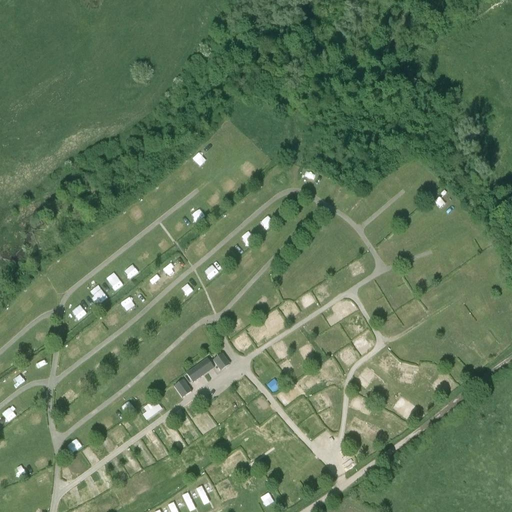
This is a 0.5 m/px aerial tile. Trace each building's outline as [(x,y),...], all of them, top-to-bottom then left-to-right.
[(243,171),(250,179),(259,172),(252,163),(243,171)] [(393,188),(399,182),(393,177),(388,184),(393,188)] [(271,194),(280,187),(273,179),(265,186),(271,194)] [(428,181),(419,188),(425,197),(435,190),(428,181)] [(219,191),(213,195),(218,202),(224,198),(219,191)] [(153,206),(158,202),(154,196),(148,201),(153,206)] [(274,212),(282,219),(288,213),(280,205),(274,212)] [(130,212),(139,225),(148,218),(140,206),(130,212)] [(234,218),(240,221),(243,213),(238,210),(234,218)] [(187,218),(179,223),(185,231),(192,226),(187,218)] [(371,236),(377,243),(386,236),(380,228),(371,236)] [(249,247),(257,242),(252,232),(243,237),(249,247)] [(163,252),(172,246),(162,234),(154,241),(163,252)] [(193,250),(199,258),(209,250),(203,242),(193,250)] [(259,247),(266,254),(271,249),(265,242),(259,247)] [(78,249),(82,256),(91,251),(87,243),(78,249)] [(350,250),(355,257),(361,253),(356,246),(350,250)] [(145,267),(154,260),(146,250),(137,258),(145,267)] [(299,253),(294,259),(301,266),(306,259),(299,253)] [(457,254),(452,257),(457,265),(462,261),(457,254)] [(249,256),(241,263),(247,271),(256,264),(249,256)] [(124,266),(133,278),(141,271),(132,260),(124,266)] [(177,262),(167,268),(173,278),(183,272),(177,262)] [(362,262),(349,270),(355,279),(368,271),(362,262)] [(58,283),(65,276),(59,270),(52,276),(58,283)] [(115,272),(108,279),(118,291),(125,284),(115,272)] [(412,278),(417,287),(425,283),(423,280),(424,280),(421,274),(412,278)] [(331,281),(338,290),(346,284),(340,275),(331,281)] [(40,281),(31,289),(37,296),(46,289),(40,281)] [(221,281),(214,288),(221,295),(228,288),(221,281)] [(100,286),(93,293),(103,303),(110,297),(100,286)] [(190,286),(184,292),(190,298),(197,292),(190,286)] [(315,292),(320,302),(331,296),(325,286),(315,292)] [(374,286),(365,291),(370,298),(378,293),(374,286)] [(301,300),(306,310),(317,304),(311,294),(301,300)] [(266,297),(258,304),(265,312),(274,305),(266,297)] [(20,306),(27,313),(35,305),(28,298),(20,306)] [(175,298),(169,304),(176,310),(182,305),(175,298)] [(344,320),(358,311),(350,300),(337,310),(344,320)] [(196,314),(202,308),(195,301),(189,308),(196,314)] [(280,310),(287,320),(298,312),(291,302),(280,310)] [(75,311),(82,320),(92,312),(84,303),(75,311)] [(155,311),(163,321),(170,316),(161,306),(155,311)] [(253,310),(247,315),(252,322),(259,318),(253,310)] [(186,313),(178,320),(185,327),(193,321),(186,313)] [(332,328),(343,321),(337,313),(327,320),(332,328)] [(274,315),(264,322),(274,336),(284,329),(274,315)] [(354,338),(369,328),(361,316),(347,326),(354,338)] [(114,317),(108,321),(114,329),(119,324),(114,317)] [(240,335),(248,328),(241,319),(233,326),(240,335)] [(0,324),(0,333),(1,335),(9,330),(3,323),(0,324)] [(147,324),(141,329),(146,336),(152,331),(147,324)] [(261,344),(272,336),(266,328),(255,336),(261,344)] [(331,352),(343,345),(333,330),(321,338),(331,352)] [(133,347),(140,342),(135,335),(128,340),(133,347)] [(247,336),(233,345),(240,355),(254,346),(247,336)] [(363,358),(375,348),(364,336),(353,345),(363,358)] [(283,341),(273,348),(281,360),(291,354),(283,341)] [(19,349),(25,357),(33,351),(28,343),(19,349)] [(307,363),(317,356),(309,344),(299,350),(307,363)] [(66,353),(73,361),(83,353),(76,345),(66,353)] [(403,346),(397,354),(405,361),(412,352),(403,346)] [(110,353),(117,360),(124,354),(118,347),(110,353)] [(349,348),(339,356),(349,368),(359,360),(349,348)] [(388,376),(401,364),(389,352),(377,363),(388,376)] [(220,372),(230,364),(222,354),(213,361),(220,372)] [(253,366),(260,377),(274,368),(267,357),(253,366)] [(193,384),(214,369),(207,359),(186,374),(193,384)] [(453,375),(461,367),(454,360),(446,368),(453,375)] [(285,374),(295,370),(290,361),(281,365),(285,374)] [(329,382),(339,377),(332,362),(321,367),(329,382)] [(173,384),(182,378),(175,366),(165,373),(173,384)] [(400,383),(414,386),(418,370),(404,366),(400,383)] [(421,377),(432,382),(437,371),(425,366),(421,377)] [(357,380),(367,389),(379,376),(368,367),(357,380)] [(272,380),(279,388),(287,380),(280,372),(272,380)] [(150,379),(160,394),(169,388),(159,373),(150,379)] [(443,374),(430,387),(442,399),(455,386),(443,374)] [(81,383),(88,390),(95,382),(88,376),(81,383)] [(305,379),(308,388),(317,385),(315,376),(305,379)] [(233,388),(244,402),(257,392),(246,378),(233,388)] [(192,392),(183,380),(174,387),(182,399),(192,392)] [(291,406),(305,393),(296,383),(282,396),(291,406)] [(386,384),(379,391),(387,398),(394,390),(386,384)] [(137,388),(130,393),(142,409),(149,404),(137,388)] [(73,391),(63,397),(69,406),(79,400),(73,391)] [(313,400),(321,413),(335,404),(327,391),(313,400)] [(164,397),(173,409),(180,403),(171,392),(164,397)] [(36,408),(46,406),(44,395),(34,398),(36,408)] [(357,402),(352,401),(350,408),(370,414),(372,408),(365,406),(367,399),(358,396),(357,402)] [(409,421),(419,408),(403,396),(393,410),(409,421)] [(227,397),(215,405),(223,415),(234,408),(227,397)] [(255,406),(263,414),(272,407),(264,398),(255,406)] [(301,422),(315,411),(306,401),(293,412),(301,422)] [(123,409),(130,417),(136,412),(130,404),(123,409)] [(13,421),(21,416),(15,407),(7,412),(13,421)] [(322,414),(331,428),(339,423),(330,409),(322,414)] [(149,410),(144,419),(151,424),(157,414),(149,410)] [(68,426),(78,419),(72,411),(62,418),(68,426)] [(392,430),(398,421),(385,411),(379,421),(392,430)] [(194,421),(204,437),(217,428),(206,412),(194,421)] [(30,416),(31,424),(39,424),(38,415),(30,416)] [(238,415),(230,422),(240,434),(248,428),(238,415)] [(277,415),(262,427),(273,440),(288,428),(277,415)] [(316,415),(300,426),(308,437),(324,426),(316,415)] [(355,415),(349,430),(362,435),(368,421),(355,415)] [(109,433),(116,427),(109,418),(101,424),(109,433)] [(132,423),(140,430),(145,425),(137,418),(132,423)] [(23,423),(15,426),(18,434),(26,431),(23,423)] [(181,431),(189,446),(200,439),(192,424),(181,431)] [(214,434),(224,448),(236,439),(225,425),(214,434)] [(366,441),(381,445),(385,429),(371,425),(366,441)] [(110,437),(118,449),(129,442),(121,430),(110,437)] [(250,456),(265,447),(257,434),(243,444),(250,456)] [(186,448),(179,435),(167,441),(174,455),(186,448)] [(354,442),(360,454),(368,450),(362,438),(354,442)] [(205,456),(214,450),(206,439),(197,445),(205,456)] [(148,447),(157,464),(170,458),(161,440),(148,447)] [(300,441),(296,445),(293,442),(284,450),(298,465),(311,453),(300,441)] [(71,446),(78,455),(84,450),(77,442),(71,446)] [(96,455),(100,461),(110,454),(106,448),(96,455)] [(180,455),(187,467),(199,460),(192,449),(180,455)] [(237,465),(248,459),(242,449),(231,456),(237,465)] [(141,459),(145,469),(155,465),(151,455),(141,459)] [(262,464),(268,475),(282,468),(276,457),(262,464)] [(47,458),(37,463),(42,473),(52,468),(47,458)] [(76,480),(87,471),(78,458),(66,467),(76,480)] [(132,478),(142,470),(136,461),(125,468),(132,478)] [(163,467),(171,480),(185,472),(180,463),(174,467),(172,462),(163,467)] [(215,485),(226,478),(219,465),(207,472),(215,485)] [(309,473),(318,488),(329,481),(320,466),(309,473)] [(252,467),(246,470),(257,490),(263,486),(252,467)] [(17,472),(21,480),(29,476),(24,468),(17,472)] [(154,485),(167,479),(162,469),(149,476),(154,485)] [(115,476),(122,486),(131,479),(123,470),(115,476)] [(36,480),(40,490),(52,484),(47,474),(36,480)] [(108,479),(96,485),(102,497),(114,490),(108,479)] [(134,485),(140,495),(151,488),(145,479),(134,485)] [(229,479),(217,487),(224,498),(236,490),(229,479)] [(290,506),(303,500),(295,484),(282,490),(290,506)] [(124,504),(138,497),(133,485),(118,492),(124,504)] [(203,486),(197,489),(206,507),(212,504),(203,486)] [(20,500),(30,495),(26,487),(16,491),(20,500)] [(80,492),(85,505),(98,500),(93,487),(80,492)] [(190,493),(184,496),(190,511),(195,511),(198,511),(190,493)] [(64,500),(69,511),(73,511),(82,508),(76,495),(64,500)] [(114,496),(97,505),(101,511),(113,511),(120,508),(114,496)] [(172,511),(179,511),(176,503),(170,506),(172,511)]
